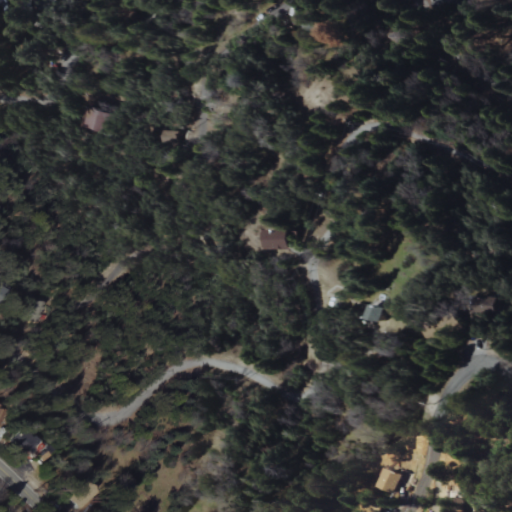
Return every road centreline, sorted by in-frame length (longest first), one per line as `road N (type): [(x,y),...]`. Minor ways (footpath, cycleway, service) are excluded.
road 1 (residential): [(511,177),(389,126),(361,127),(344,145),(334,222),(312,247),(307,273),(319,368),(305,392),(290,396),(225,363),(198,362),(159,378),(116,417),(95,420),(65,403),(0,336)]
road 2 (residential): [(292,0),(225,42),(199,89),(178,241),(125,277),(63,279),(0,259)]
road 3 (residential): [(406,511),(452,387),(477,359),(498,362),(511,379)]
road 4 (residential): [(101,0),(39,94),(0,98)]
road 5 (residential): [(511,106),(435,43),(409,0)]
